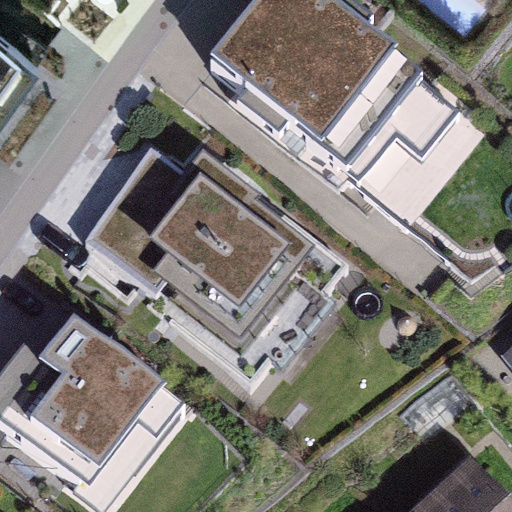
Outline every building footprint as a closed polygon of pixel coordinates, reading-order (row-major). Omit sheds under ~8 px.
[(307,0),(267,0),(210,71),(339,176),(413,86),(307,0)] [(0,36),(0,57),(10,44),(0,36)] [(151,159),(86,253),(143,296),(154,283),(268,376),(335,292),(200,185),(192,193),(151,159)] [(49,322),(0,384),(0,432),(101,511),(103,511),(175,421),(49,322)] [(511,511),(511,509),(488,482),(452,511),(511,511)]
